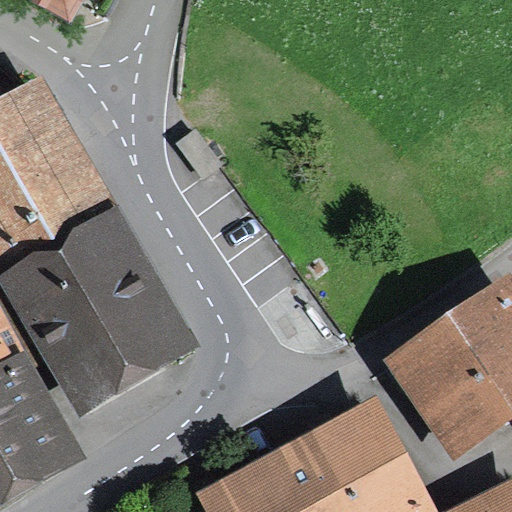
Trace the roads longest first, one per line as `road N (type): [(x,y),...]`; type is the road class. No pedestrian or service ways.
road 1 (residential): [(511,258),(345,368),(274,380),(220,374)]
road 2 (residential): [(133,87),(133,162),(223,328),(220,374)]
road 3 (unclassified): [(220,374),(163,441),(52,511)]
road 4 (residential): [(0,22),(48,54),(133,87)]
